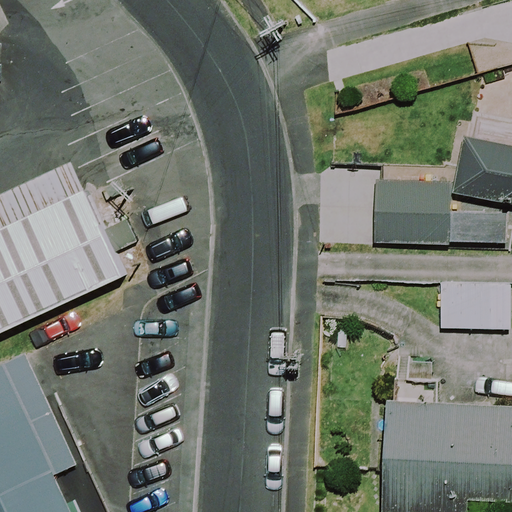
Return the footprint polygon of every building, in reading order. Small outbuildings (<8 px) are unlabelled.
[(511,142),(461,136),(454,188),(378,178),(369,237),(501,256),(508,209),(511,209),(511,142)] [(73,161),(0,194),(0,332),(127,275),(73,161)] [(507,333),(509,287),(439,284),(437,330),(507,333)] [(47,365),(0,387),(0,511),(103,511),(80,463),(92,458),(47,365)] [(511,504),(511,407),(384,406),(382,511),(467,511),(468,504),(511,504)]
